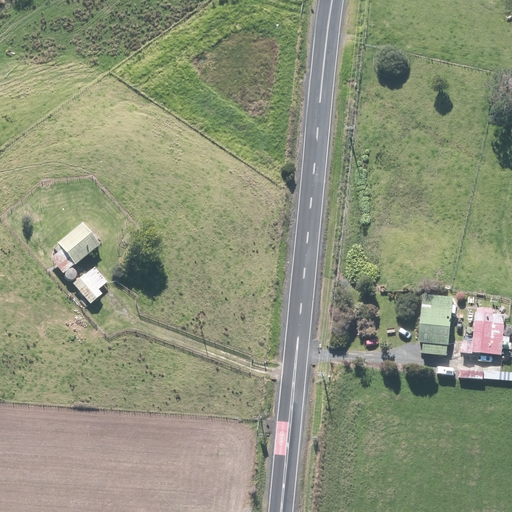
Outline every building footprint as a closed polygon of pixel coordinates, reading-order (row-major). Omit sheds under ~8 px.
[(29,200),(15,212),(23,221),(37,210),(29,200)] [(74,265),(100,244),(82,222),(56,243),(74,265)] [(99,290),(107,282),(93,267),(70,284),(90,304),(101,293),(99,290)] [(455,304),(452,304),(452,295),(421,294),(418,343),(421,343),(420,354),(446,355),(447,344),(450,345),(451,315),(455,315),(455,304)] [(509,336),(503,336),(504,318),(502,318),(502,314),(492,314),(492,309),(477,308),(477,311),(474,311),(472,343),(461,342),(460,353),(502,355),(503,344),(508,344),(509,336)] [(511,371),(460,368),(459,377),(511,381),(511,375),(511,371)]
